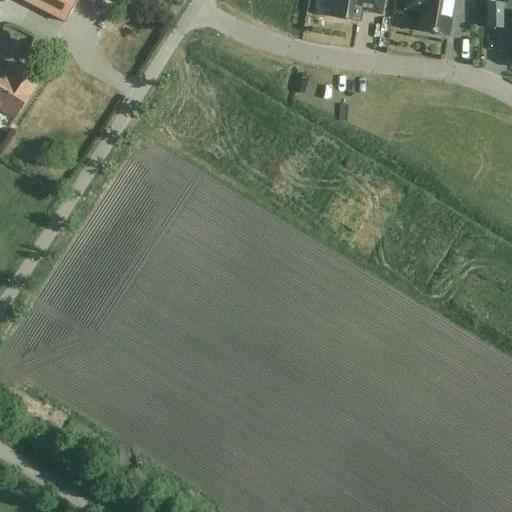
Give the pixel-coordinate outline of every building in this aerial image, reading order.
[(76,0),(14,0),(64,25),(76,0)] [(369,12),(382,14),(384,0),(336,0),(334,17),(360,21),(362,8),(370,9),(369,12)] [(417,31),(448,36),(453,0),(406,0),(405,10),(420,12),(417,31)] [(487,5),(487,29),(503,29),(503,5),(487,5)] [(476,23),(473,45),(484,46),(486,24),(476,23)] [(9,80),(0,73),(0,112),(14,122),(41,82),(18,67),(9,80)]
